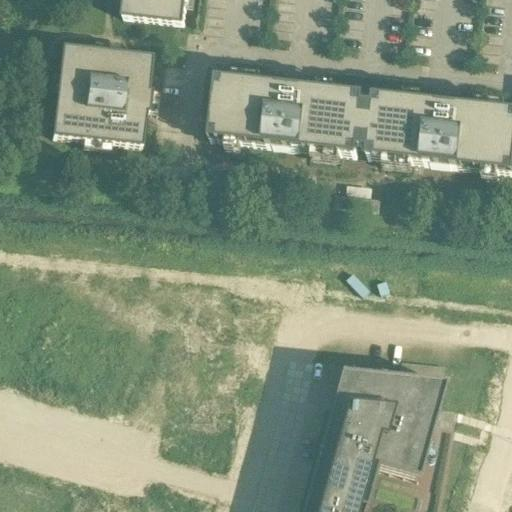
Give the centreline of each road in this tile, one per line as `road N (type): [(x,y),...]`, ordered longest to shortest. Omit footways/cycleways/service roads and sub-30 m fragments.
road 1 (residential): [(241,0),(235,52),(511,80)]
road 2 (residential): [(252,501),(0,430)]
